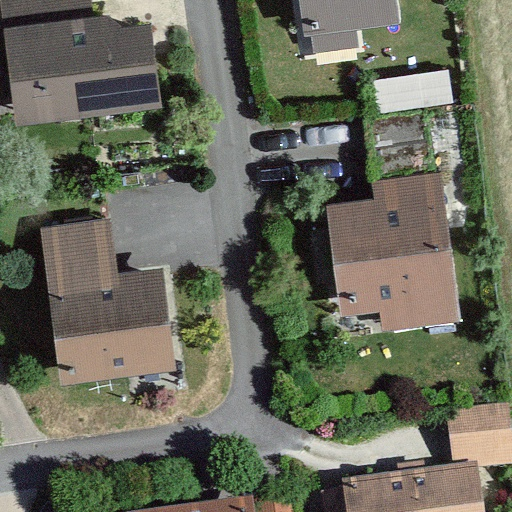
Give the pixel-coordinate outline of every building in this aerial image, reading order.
[(6,0),(19,115),(169,101),(161,17),(135,19),(112,4),(90,6),(88,0),(6,0)] [(310,0),(315,49),(364,44),(362,23),(405,19),(402,0),(310,0)] [(463,320),(445,170),(380,178),(382,195),(335,200),(348,307),(387,302),(390,328),(463,320)] [(73,381),(188,365),(175,265),(125,272),(117,216),(52,225),(73,381)] [(490,511),(486,468),(511,465),(511,437),(508,407),(450,414),(457,469),(349,482),(352,511),(490,511)] [(298,511),(297,498),(170,511),(298,511)]
